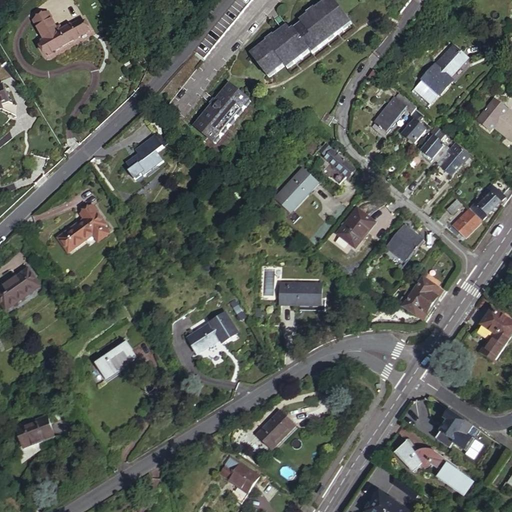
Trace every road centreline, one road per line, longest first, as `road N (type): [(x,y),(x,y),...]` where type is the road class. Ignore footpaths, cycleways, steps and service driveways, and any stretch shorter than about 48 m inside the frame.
road 1 (residential): [(417,0),(349,95),(340,133),(345,147),(485,269)]
road 2 (unclassified): [(69,511),(318,359),(353,348)]
road 3 (residential): [(0,232),(140,103),(228,0)]
road 4 (tertiary): [(407,382),(323,511)]
